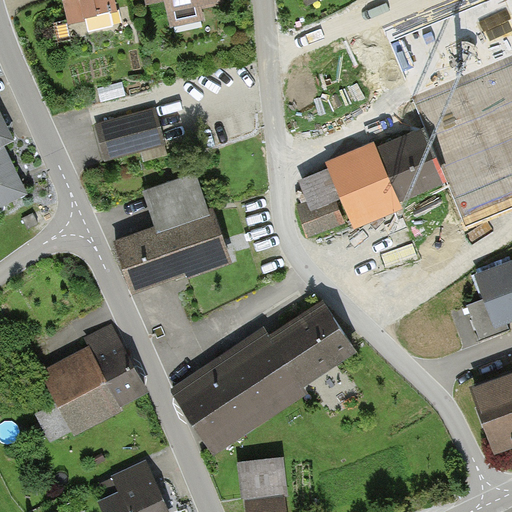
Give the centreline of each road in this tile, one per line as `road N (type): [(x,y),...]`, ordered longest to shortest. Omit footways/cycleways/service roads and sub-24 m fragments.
road 1 (residential): [(493,496),(429,387),(296,253),(281,200),(265,0)]
road 2 (unclassified): [(78,226),(95,245),(209,511)]
road 3 (unclassified): [(0,27),(78,226)]
